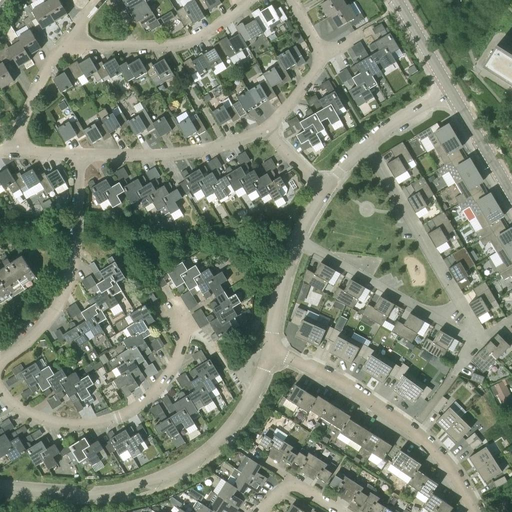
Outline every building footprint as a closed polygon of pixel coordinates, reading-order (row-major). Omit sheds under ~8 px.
[(55,22),(42,0),(38,0),(30,5),(28,6),(24,8),(29,17),(37,30),(41,27),(43,29),(55,22)] [(42,0),(55,22),(68,15),(59,0),(42,0)] [(130,12),(147,2),(145,0),(123,0),(130,12)] [(180,0),(179,1),(183,8),(177,11),(185,25),(192,21),(194,24),(205,17),(202,12),(195,0),(194,0),(180,0)] [(194,0),(195,0),(202,12),(208,8),(210,10),(222,3),(219,0),(194,0)] [(331,16),(346,6),(343,0),(329,0),(321,5),(329,17),(331,16)] [(147,2),(130,12),(137,23),(139,22),(143,29),(149,25),(152,29),(160,24),(147,2)] [(346,6),(331,16),(338,28),(349,22),(352,27),(365,19),(361,13),(356,17),(349,4),(346,6)] [(260,26),(264,32),(281,21),(282,23),(288,19),(281,7),(275,11),(272,6),(261,12),(259,9),(252,13),(256,20),(260,26)] [(160,20),(163,25),(173,19),(170,14),(160,20)] [(37,30),(29,17),(23,20),(23,21),(30,31),(18,38),(20,42),(29,56),(42,48),(32,32),(37,30)] [(240,34),(244,41),(244,40),(251,37),(253,40),(264,33),(264,32),(260,26),(256,20),(245,26),(243,23),(236,27),(240,34)] [(293,25),(289,20),(285,23),(286,25),(280,28),(282,32),(293,25)] [(301,34),(297,28),(289,33),(292,39),(301,34)] [(374,43),(378,48),(379,51),(387,46),(391,54),(400,49),(390,33),(388,34),(385,29),(379,32),(383,38),(374,43)] [(244,41),(240,34),(229,40),(227,37),(220,41),(227,55),(234,51),(236,54),(248,47),(244,40),(244,41)] [(204,55),(212,69),(223,62),(225,66),(232,62),(227,55),(220,41),(213,46),(215,49),(204,55)] [(29,56),(20,42),(9,49),(6,43),(0,47),(2,49),(9,62),(14,59),(19,67),(32,60),(29,56)] [(378,48),(374,43),(369,46),(372,50),(374,51),(378,48)] [(511,55),(497,45),(483,68),(511,85),(511,55)] [(387,46),(379,51),(372,55),(377,64),(381,71),(384,76),(391,73),(399,67),(391,54),(387,46)] [(9,62),(2,49),(0,50),(0,59),(3,64),(0,65),(0,86),(2,89),(14,81),(5,65),(9,62)] [(284,67),(286,70),(297,64),(298,67),(306,63),(298,50),(291,54),(289,50),(278,57),(284,67)] [(356,65),(359,70),(361,73),(369,69),(373,76),(381,71),(377,64),(372,55),(369,57),(366,52),(361,55),(364,60),(356,65)] [(212,69),(204,55),(193,61),(191,58),(184,63),(191,76),(198,72),(200,76),(212,69)] [(70,65),(78,78),(84,74),(87,78),(93,74),(97,82),(102,79),(98,71),(95,66),(90,58),(79,64),(77,61),(70,65)] [(123,72),(119,66),(120,66),(115,58),(104,64),(102,61),(95,66),(98,71),(102,79),(109,75),(112,79),(123,72)] [(136,79),(147,72),(148,72),(145,67),(140,58),(129,65),(127,62),(120,66),(119,66),(123,72),(127,79),(134,75),(136,79)] [(148,72),(147,72),(155,86),(174,75),(165,59),(153,65),(152,62),(145,67),(148,72)] [(78,78),(70,65),(63,69),(65,73),(54,79),(61,93),(73,86),(71,82),(78,78)] [(413,66),(405,70),(409,76),(417,71),(413,66)] [(291,80),(286,70),(284,67),(277,71),(275,67),(264,74),(269,84),(272,87),(282,81),(284,84),(291,80)] [(357,86),(365,82),(370,89),(378,84),(373,76),(369,69),(361,73),(352,78),(356,84),(357,86)] [(356,84),(352,78),(347,81),(349,86),(352,86),(356,84)] [(365,82),(357,86),(349,91),(354,100),(362,96),(366,103),(374,97),(370,89),(365,82)] [(249,91),(257,104),(268,98),(269,101),(277,97),(272,87),(269,84),(263,88),(260,84),(249,91)] [(319,101),(322,106),(324,108),(324,109),(331,104),(336,112),(344,107),(332,86),(326,89),(329,94),(319,101)] [(233,105),(240,118),(248,114),(246,111),(257,104),(249,91),(238,98),(240,101),(233,105)] [(209,93),(203,96),(207,102),(213,99),(209,93)] [(58,105),(61,111),(68,107),(64,101),(58,105)] [(69,104),(73,111),(77,108),(73,101),(69,104)] [(168,106),(171,111),(176,108),(173,103),(168,106)] [(324,108),(316,113),(321,122),(328,118),(332,125),(341,120),(336,112),(331,104),(324,109),(324,108)] [(240,118),(233,105),(226,109),(224,106),(213,112),(220,126),(231,119),(233,122),(240,118)] [(156,128),(153,124),(145,109),(138,113),(140,115),(128,122),(130,126),(135,136),(147,129),(149,132),(156,128)] [(325,129),(321,122),(316,113),(314,114),(311,109),(305,112),(308,117),(300,122),(303,128),(305,131),(312,126),(317,134),(325,129)] [(99,114),(104,123),(110,133),(121,127),(123,130),(130,126),(128,122),(123,113),(116,117),(114,113),(110,116),(106,110),(99,114)] [(181,129),(179,125),(174,116),(167,120),(165,117),(153,124),(156,128),(161,137),(172,131),(174,134),(181,130),(181,129)] [(179,125),(181,129),(181,130),(186,139),(197,132),(199,135),(207,131),(199,118),(192,122),(190,118),(179,125)] [(86,135),(83,131),(78,122),(72,125),(69,122),(58,129),(66,142),(77,136),(79,139),(86,135)] [(83,131),(86,135),(91,144),(103,138),(104,141),(112,137),(110,133),(104,123),(97,128),(95,124),(83,131)] [(430,127),(418,135),(421,141),(428,137),(435,148),(455,136),(448,124),(434,133),(430,127)] [(322,142),(317,134),(312,126),(305,131),(296,135),(302,144),(309,140),(313,147),(322,142)] [(455,136),(435,148),(445,165),(452,161),(448,155),(462,147),(455,136)] [(413,160),(403,142),(390,149),(396,159),(387,164),(395,178),(411,169),(408,164),(413,160)] [(462,155),(452,161),(445,165),(438,169),(442,176),(449,171),(456,182),(476,170),(469,159),(466,161),(462,155)] [(39,173),(44,169),(38,162),(33,166),(39,173)] [(218,181),(216,178),(213,172),(208,175),(207,172),(208,170),(205,166),(200,169),(205,177),(197,182),(202,190),(206,198),(215,193),(211,185),(218,181)] [(246,175),(245,172),(242,167),(233,172),(230,166),(226,169),(225,171),(228,175),(226,176),(231,185),(235,192),(243,187),(239,180),(246,175)] [(0,186),(2,185),(4,189),(9,186),(13,193),(20,189),(16,182),(13,176),(8,168),(0,172),(0,186)] [(40,183),(38,177),(33,169),(22,176),(20,172),(13,176),(16,182),(20,189),(20,190),(27,186),(29,189),(40,183)] [(38,177),(40,183),(47,194),(66,183),(58,169),(47,176),(45,173),(38,177)] [(202,190),(197,182),(205,177),(200,169),(190,175),(187,170),(181,173),(193,194),(202,190)] [(260,179),(258,176),(255,170),(246,175),(239,180),(243,187),(248,195),(256,191),(252,183),(260,179)] [(476,170),(456,182),(462,193),(455,198),(459,204),(483,190),(480,184),(483,182),(476,170)] [(270,194),(265,186),(273,182),(271,179),(268,174),(260,179),(252,183),(256,191),(261,199),(270,194)] [(226,176),(218,181),(211,185),(215,193),(220,201),(228,196),(224,189),(231,185),(226,176)] [(265,186),(270,194),(274,202),(287,195),(288,189),(281,177),(273,182),(265,186)] [(416,194),(407,199),(416,213),(431,204),(428,199),(434,195),(423,177),(411,184),(416,194)] [(110,185),(107,179),(96,186),(93,180),(88,183),(104,211),(112,206),(104,192),(112,188),(110,185)] [(119,183),(124,192),(132,204),(140,199),(136,192),(143,187),(142,185),(138,179),(128,185),(125,180),(119,183)] [(155,188),(152,182),(143,187),(136,192),(140,199),(145,208),(153,203),(149,195),(157,191),(155,188)] [(119,183),(112,188),(104,192),(112,206),(113,208),(122,203),(118,196),(124,192),(119,183)] [(170,212),(166,206),(162,199),(169,194),(168,191),(165,186),(157,191),(149,195),(153,203),(161,217),(170,212)] [(166,206),(170,212),(171,214),(180,209),(176,202),(183,198),(178,189),(169,194),(162,199),(166,206)] [(483,190),(459,204),(463,210),(470,206),(476,217),(497,205),(490,193),(486,195),(483,190)] [(51,202),(45,207),(49,213),(56,209),(51,202)] [(15,211),(11,205),(6,208),(9,214),(15,211)] [(67,212),(67,205),(58,206),(58,213),(67,212)] [(497,205),(476,217),(483,228),(476,232),(479,239),(504,224),(500,219),(504,217),(497,205)] [(454,221),(462,215),(457,207),(448,213),(454,221)] [(437,229),(428,234),(436,248),(452,239),(449,234),(455,230),(444,212),(432,220),(437,229)] [(259,215),(253,219),(256,224),(262,220),(259,215)] [(204,227),(201,222),(196,227),(199,231),(204,227)] [(504,224),(479,239),(483,245),(490,241),(497,252),(511,242),(511,230),(511,228),(507,230),(504,224)] [(511,242),(497,252),(503,263),(496,267),(500,274),(511,266),(511,242)] [(469,269),(475,265),(473,262),(471,258),(465,247),(452,254),(458,264),(449,269),(457,283),(473,274),(469,269)] [(0,267),(0,280),(11,297),(11,298),(39,280),(21,253),(10,261),(7,256),(2,259),(5,264),(0,267)] [(100,271),(104,277),(105,279),(113,275),(117,282),(125,277),(112,256),(107,259),(110,265),(100,271)] [(162,275),(165,280),(171,277),(177,287),(182,284),(185,282),(181,275),(188,270),(183,262),(162,275)] [(335,271),(321,262),(315,274),(307,269),(303,281),(323,292),(335,271)] [(193,278),(201,273),(196,265),(188,270),(181,275),(185,282),(190,290),(196,287),(198,285),(193,278)] [(511,266),(500,274),(504,280),(511,276),(511,277),(511,266)] [(207,281),(214,276),(209,268),(201,273),(193,278),(198,285),(203,294),(209,290),(211,289),(207,281)] [(104,277),(100,271),(95,274),(97,279),(100,279),(104,277)] [(216,297),(225,291),(221,284),(228,280),(222,271),(214,276),(207,281),(211,289),(216,297)] [(113,275),(105,279),(97,284),(100,290),(102,292),(109,288),(114,295),(122,291),(117,282),(113,275)] [(365,288),(351,279),(344,291),(338,287),(332,298),(352,309),(365,288)] [(0,304),(11,297),(0,280),(0,304)] [(490,304),(496,300),(485,282),(473,289),(478,299),(469,304),(477,318),(493,309),(490,304)] [(100,290),(97,284),(92,287),(94,292),(96,292),(100,290)] [(182,284),(177,287),(180,293),(184,290),(185,288),(182,284)] [(109,288),(102,292),(94,297),(99,306),(106,302),(110,309),(119,304),(114,295),(109,288)] [(226,312),(233,308),(241,303),(236,294),(229,298),(225,291),(216,297),(221,304),(226,312)] [(395,304),(380,296),(374,308),(368,304),(362,314),(382,326),(395,304)] [(107,318),(99,306),(94,297),(88,301),(91,306),(82,312),(85,318),(86,320),(94,316),(99,323),(107,318)] [(147,325),(150,324),(155,320),(149,310),(154,307),(151,302),(130,314),(135,322),(142,318),(147,325)] [(222,325),(230,320),(238,316),(233,308),(226,312),(221,304),(218,306),(213,309),(218,317),(222,325)] [(300,327),(296,336),(307,341),(317,321),(305,315),(307,312),(297,307),(291,322),(300,327)] [(424,321),(410,313),(404,325),(397,321),(392,331),(412,343),(424,321)] [(342,329),(348,318),(343,315),(337,326),(342,329)] [(365,324),(368,318),(363,315),(360,321),(365,324)] [(79,325),(89,341),(93,348),(108,339),(99,323),(94,316),(86,320),(79,325)] [(215,319),(210,322),(216,333),(210,336),(214,342),(235,329),(230,320),(222,325),(218,317),(215,319)] [(144,339),(147,337),(152,334),(147,325),(142,318),(135,322),(127,327),(132,336),(139,331),(144,339)] [(317,321),(307,341),(318,347),(323,337),(328,340),(332,333),(334,329),(328,326),(317,321)] [(89,341),(79,325),(77,326),(74,322),(72,322),(68,324),(71,330),(63,335),(69,343),(76,339),(80,346),(89,341)] [(454,338),(440,330),(433,342),(427,338),(421,348),(442,360),(454,338)] [(141,352),(144,350),(149,347),(144,339),(139,331),(132,336),(124,340),(129,349),(136,344),(141,352)] [(340,358),(349,342),(338,336),(332,333),(328,340),(326,344),(332,347),(329,352),(340,358)] [(152,334),(147,337),(150,342),(155,339),(152,334)] [(485,347),(497,359),(510,346),(498,334),(485,347)] [(366,351),(349,342),(340,358),(351,364),(354,359),(360,362),(366,351)] [(138,365),(140,363),(146,360),(141,352),(136,344),(129,349),(120,354),(125,362),(133,357),(138,365)] [(66,353),(62,347),(57,351),(61,356),(66,353)] [(497,359),(485,347),(471,361),(483,373),(497,359)] [(372,377),(382,361),(371,354),(366,351),(360,362),(365,365),(361,370),(372,377)] [(207,372),(212,380),(220,375),(210,359),(208,360),(205,355),(199,358),(202,364),(194,369),(198,374),(199,377),(207,372)] [(122,375),(130,371),(134,378),(137,377),(143,373),(138,365),(133,357),(125,362),(117,367),(122,375)] [(146,360),(140,363),(144,369),(149,365),(146,360)] [(392,368),(382,361),(372,377),(383,383),(386,378),(391,382),(398,371),(392,368)] [(30,388),(36,384),(39,383),(34,375),(42,371),(37,363),(15,375),(19,381),(24,378),(30,388)] [(34,375),(39,383),(44,391),(49,388),(52,386),(47,378),(54,374),(50,366),(42,371),(34,375)] [(393,390),(403,397),(413,382),(403,375),(406,371),(401,367),(398,371),(391,382),(396,385),(393,390)] [(47,378),(52,386),(57,394),(62,391),(65,389),(60,382),(68,377),(63,369),(54,374),(47,378)] [(198,374),(194,369),(189,372),(192,376),(194,377),(198,374)] [(130,371),(122,375),(114,380),(119,389),(126,384),(131,392),(139,386),(134,378),(130,371)] [(186,371),(177,377),(182,386),(191,380),(186,371)] [(60,382),(65,389),(70,398),(78,393),(73,385),(81,380),(76,372),(68,377),(60,382)] [(204,385),(209,393),(217,388),(212,380),(207,372),(199,377),(191,382),(195,388),(196,390),(204,385)] [(485,377),(473,373),(471,380),(482,384),(485,377)] [(73,385),(78,393),(83,400),(91,395),(87,388),(94,384),(89,375),(81,380),(73,385)] [(195,388),(191,382),(186,385),(189,389),(191,390),(195,388)] [(421,404),(429,394),(424,390),(413,382),(403,397),(413,405),(416,400),(421,404)] [(502,382),(491,387),(494,393),(496,391),(505,408),(511,404),(511,398),(511,397),(510,398),(502,382)] [(36,384),(30,388),(33,393),(39,390),(36,384)] [(189,395),(194,403),(201,399),(205,406),(214,401),(209,393),(204,385),(196,390),(189,395)] [(298,406),(307,392),(296,385),(287,399),(298,406)] [(49,388),(44,391),(47,396),(51,394),(52,391),(49,388)] [(186,408),(190,415),(198,410),(194,403),(189,395),(187,396),(184,392),(182,391),(178,394),(181,399),(173,404),(176,410),(178,412),(186,408)] [(317,398),(307,392),(298,406),(308,413),(310,410),(317,398)] [(78,399),(75,394),(70,398),(73,402),(78,399)] [(317,398),(310,410),(321,417),(330,403),(319,396),(317,398)] [(448,400),(443,396),(433,410),(438,414),(448,400)] [(330,403),(321,417),(331,423),(340,409),(330,403)] [(450,407),(435,422),(446,432),(461,418),(450,407)] [(170,417),(175,426),(182,422),(186,429),(195,424),(190,415),(186,408),(178,412),(170,417)] [(340,409),(331,423),(342,430),(350,418),(351,416),(340,409)] [(180,433),(175,426),(170,417),(168,418),(165,413),(159,417),(162,422),(155,426),(160,435),(167,431),(171,438),(180,433)] [(360,425),(350,418),(342,430),(340,432),(351,439),(360,425)] [(461,418),(446,432),(457,443),(471,428),(461,418)] [(360,425),(351,439),(362,446),(371,432),(360,425)] [(279,450),(284,441),(273,434),(275,430),(270,427),(259,444),(269,450),(272,446),(279,450)] [(131,437),(129,435),(126,429),(116,435),(113,430),(107,434),(120,455),(128,450),(123,442),(131,437)] [(123,442),(128,450),(133,458),(142,453),(137,445),(144,441),(139,432),(131,437),(123,442)] [(371,432),(362,446),(373,453),(382,439),(371,432)] [(469,445),(478,438),(474,433),(465,440),(469,445)] [(0,442),(2,446),(0,447),(0,458),(8,454),(15,449),(10,442),(5,434),(0,437),(0,436),(0,442)] [(27,443),(30,443),(34,441),(31,435),(25,438),(27,443)] [(15,449),(8,454),(13,462),(28,453),(26,450),(32,447),(30,443),(27,443),(23,445),(19,437),(13,440),(10,442),(15,449)] [(72,451),(68,453),(75,465),(79,463),(83,468),(91,463),(83,450),(90,445),(89,443),(85,437),(75,443),(72,438),(67,441),(72,451)] [(478,438),(469,445),(473,450),(482,442),(478,438)] [(382,439),(373,453),(384,460),(393,446),(382,439)] [(83,450),(91,463),(92,466),(108,456),(99,440),(90,445),(83,450)] [(26,450),(28,453),(36,466),(44,461),(40,454),(47,449),(46,446),(42,441),(32,447),(26,450)] [(300,451),(284,441),(279,450),(286,455),(283,459),(292,465),(294,462),(300,451)] [(40,454),(44,461),(49,469),(58,464),(54,457),(61,453),(55,444),(47,449),(40,454)] [(486,447),(469,458),(477,470),(494,459),(486,447)] [(300,451),(294,462),(303,468),(306,463),(313,467),(319,458),(303,448),(300,451)] [(402,471),(411,457),(400,450),(391,464),(402,471)] [(246,456),(237,469),(263,486),(267,479),(261,475),(260,477),(256,474),(262,466),(254,461),(246,456)] [(411,457),(402,471),(412,478),(418,470),(422,464),(411,457)] [(313,467),(320,472),(317,476),(326,482),(337,466),(332,462),(330,466),(319,458),(313,467)] [(494,459),(477,470),(485,483),(502,472),(494,459)] [(235,468),(231,475),(238,479),(233,486),(237,489),(244,493),(249,485),(253,487),(252,489),(258,493),(263,486),(237,469),(235,468)] [(418,470),(412,478),(408,483),(419,491),(428,477),(418,470)] [(349,491),(355,482),(339,471),(330,485),(339,491),(342,486),(349,491)] [(504,476),(493,482),(496,487),(507,482),(504,476)] [(439,484),(428,477),(419,491),(429,497),(423,506),(423,507),(439,484)] [(233,486),(227,482),(218,495),(239,508),(243,501),(237,497),(236,499),(232,497),(237,489),(233,486)] [(355,482),(349,491),(356,495),(353,500),(362,506),(365,501),(371,492),(373,490),(368,486),(366,489),(355,482)] [(439,484),(423,507),(431,511),(434,511),(443,500),(433,493),(439,484)] [(192,488),(188,495),(193,498),(197,492),(192,488)] [(236,511),(239,508),(218,495),(212,491),(203,504),(214,511),(213,511),(214,511),(222,511),(225,507),(229,509),(228,511),(229,511),(236,511)] [(381,511),(385,506),(387,502),(371,492),(365,501),(372,505),(369,510),(372,511),(381,511)] [(181,504),(172,497),(169,501),(179,507),(181,504)] [(443,500),(434,511),(449,511),(453,507),(443,500)] [(214,511),(203,504),(197,501),(190,511),(212,511),(213,511),(214,511)]
